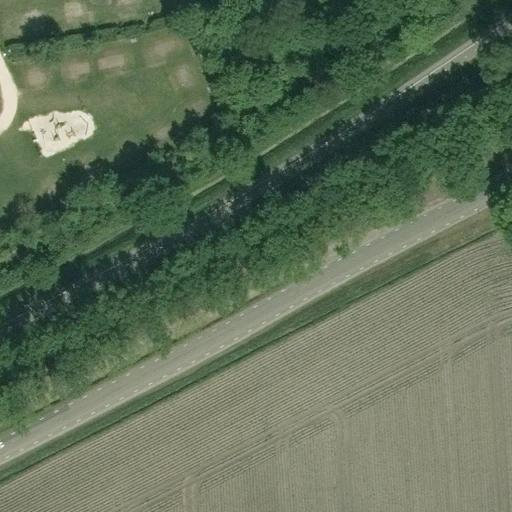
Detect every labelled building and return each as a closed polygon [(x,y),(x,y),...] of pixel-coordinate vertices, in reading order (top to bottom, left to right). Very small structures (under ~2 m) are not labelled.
[(122,0),(121,0),(107,3),(114,32),(129,28),(122,0)] [(157,0),(161,18),(176,15),(172,0),(157,0)] [(194,0),(195,9),(213,8),(212,0),(194,0)] [(39,14),(21,16),(24,44),(42,42),(39,14)] [(85,16),(67,17),(68,37),(86,36),(85,16)] [(150,66),(168,64),(166,44),(148,46),(150,66)] [(112,85),(128,80),(120,53),(104,58),(112,85)] [(173,68),(179,88),(205,81),(199,60),(173,68)] [(209,126),(226,117),(216,98),(199,106),(209,126)] [(162,158),(179,154),(176,138),(158,142),(162,158)] [(143,153),(122,160),(128,174),(148,167),(143,153)] [(86,168),(98,192),(114,184),(102,160),(86,168)] [(52,186),(60,209),(76,204),(68,180),(52,186)] [(22,224),(37,220),(32,200),(16,204),(22,224)]
